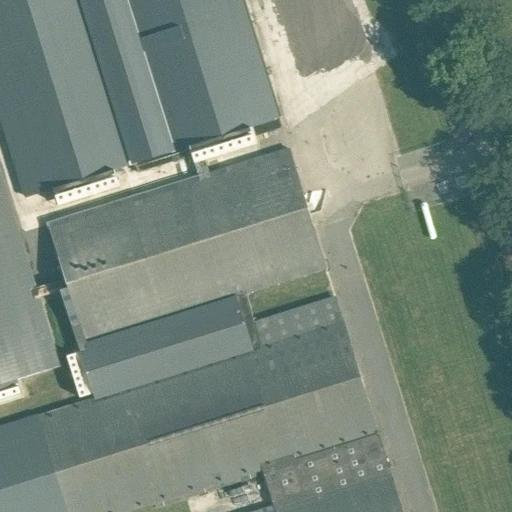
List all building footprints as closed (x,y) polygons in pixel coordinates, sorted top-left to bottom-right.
[(243,0),(0,0),(0,112),(26,195),(136,161),(139,171),(192,155),(199,177),(51,223),(68,277),(36,287),(39,297),(71,287),(88,342),(207,305),(237,296),(239,305),(240,309),(250,306),(247,292),(327,268),(290,148),(210,173),(203,152),(283,127),(269,83),(267,75),(243,0)] [(53,207),(116,185),(110,169),(48,191),(53,207)] [(36,287),(0,173),(0,404),(24,397),(18,379),(60,366),(39,297),(36,287)] [(90,348),(67,356),(80,397),(93,393),(94,397),(104,394),(250,349),(240,309),(239,305),(237,296),(207,305),(88,342),(90,348)] [(94,397),(40,415),(70,511),(130,511),(264,470),(274,503),(245,511),(403,511),(336,298),(255,323),(250,306),(240,309),(250,349),(104,394),(94,397)] [(70,511),(40,415),(0,427),(0,511),(70,511)]
